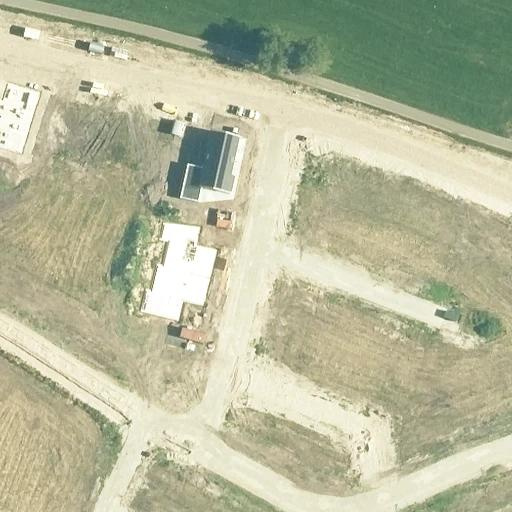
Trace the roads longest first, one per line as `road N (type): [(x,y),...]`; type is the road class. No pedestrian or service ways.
road 1 (unclassified): [(511,148),(218,54),(4,0)]
road 2 (residential): [(188,442),(313,509),(366,510),(511,450)]
road 3 (residential): [(279,109),(203,411),(188,442)]
road 4 (residential): [(0,42),(279,109)]
road 5 (residential): [(279,109),(511,199)]
road 6 (residential): [(0,327),(142,420)]
